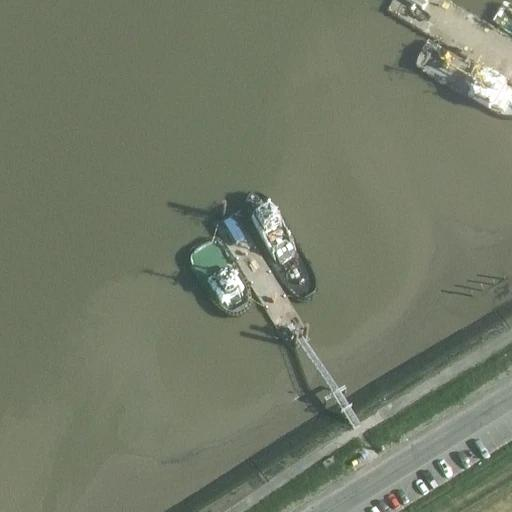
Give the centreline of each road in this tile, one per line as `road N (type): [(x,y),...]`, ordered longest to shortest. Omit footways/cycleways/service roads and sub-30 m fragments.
road 1 (track): [(511,332),(239,511)]
road 2 (unclassified): [(511,395),(327,511)]
